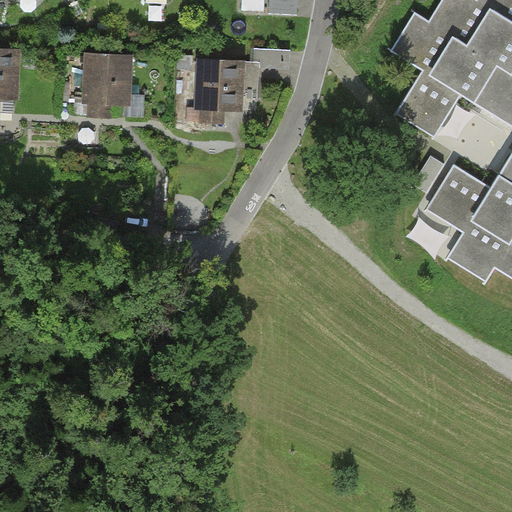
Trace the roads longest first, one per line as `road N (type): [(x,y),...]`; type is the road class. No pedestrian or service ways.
road 1 (track): [(0,234),(215,248),(195,341),(197,511)]
road 2 (residential): [(329,0),(306,94),(215,248)]
